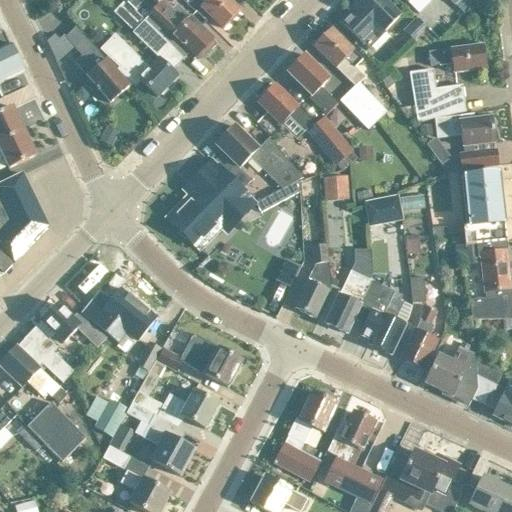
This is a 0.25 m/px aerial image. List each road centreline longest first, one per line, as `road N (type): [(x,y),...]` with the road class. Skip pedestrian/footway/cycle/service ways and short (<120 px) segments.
road 1 (unclassified): [(115,208),(315,0)]
road 2 (residential): [(511,452),(290,349)]
road 3 (residential): [(115,208),(73,141),(7,0)]
road 4 (residential): [(290,349),(210,307),(115,208)]
road 5 (residential): [(202,511),(290,349)]
road 6 (unclassified): [(0,325),(115,208)]
